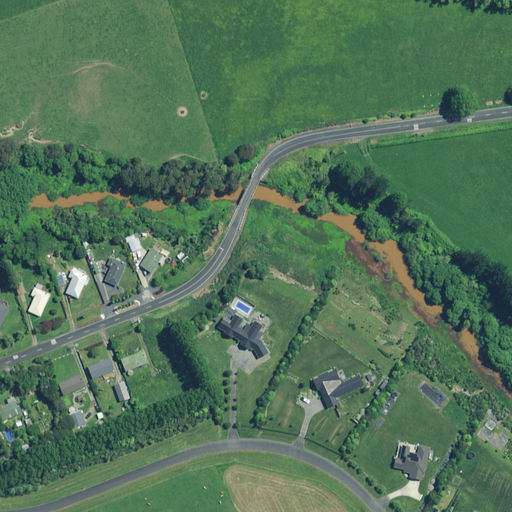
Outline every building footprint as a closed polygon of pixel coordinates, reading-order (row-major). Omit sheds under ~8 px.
[(141,248),(137,239),(126,243),(130,253),(141,248)] [(163,255),(152,248),(140,266),(151,273),(163,255)] [(125,264),(111,259),(109,263),(112,265),(106,282),(116,286),(125,264)] [(102,272),(98,263),(94,266),(96,274),(102,272)] [(88,275),(72,269),(69,277),(72,279),(66,293),(78,298),(88,275)] [(65,284),(62,275),(55,277),(58,286),(65,284)] [(50,295),(34,288),(31,295),(35,297),(29,312),(40,317),(50,295)] [(0,327),(8,308),(0,304),(0,327)] [(220,316),(214,313),(211,318),(217,322),(220,316)] [(242,320),(236,315),(231,322),(225,318),(218,329),(232,338),(233,337),(242,343),(241,345),(248,349),(251,346),(260,359),(269,353),(259,340),(266,329),(255,322),(247,334),(237,327),(242,320)] [(147,363),(142,351),(121,359),(126,372),(131,370),(147,363)] [(115,371),(110,358),(88,367),(93,379),(115,371)] [(341,384),(335,371),(313,381),(318,392),(319,391),(327,409),(338,405),(336,399),(364,387),(359,376),(341,384)] [(84,388),(79,376),(59,383),(63,396),(84,388)] [(126,396),(122,385),(117,386),(120,398),(126,396)] [(22,414),(15,396),(5,400),(7,404),(0,407),(0,415),(2,422),(22,414)] [(85,425),(81,411),(69,415),(75,433),(90,427),(89,424),(85,425)] [(30,451),(28,444),(21,447),(24,453),(30,451)] [(410,447),(403,446),(399,460),(396,459),(394,468),(405,471),(404,473),(411,475),(410,478),(421,481),(429,449),(419,446),(417,455),(408,452),(410,447)]
